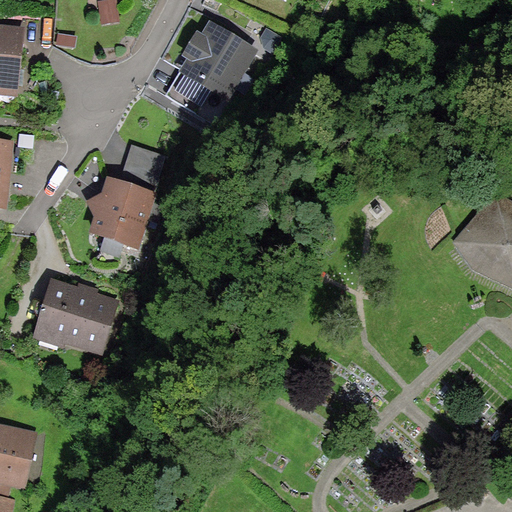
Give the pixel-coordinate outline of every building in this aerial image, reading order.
[(0,100),(13,103),(22,27),(0,25),(0,100)] [(215,129),(255,59),(204,31),(165,101),(215,129)] [(0,215),(7,216),(12,148),(0,146),(0,215)] [(125,185),(105,179),(87,240),(144,257),(172,161),(135,150),(125,185)] [(469,268),(511,285),(511,202),(499,197),(455,245),(469,268)] [(117,304),(48,289),(34,348),(103,364),(117,304)] [(30,495),(40,435),(0,428),(0,511),(23,511),(25,502),(16,500),(18,493),(30,495)]
